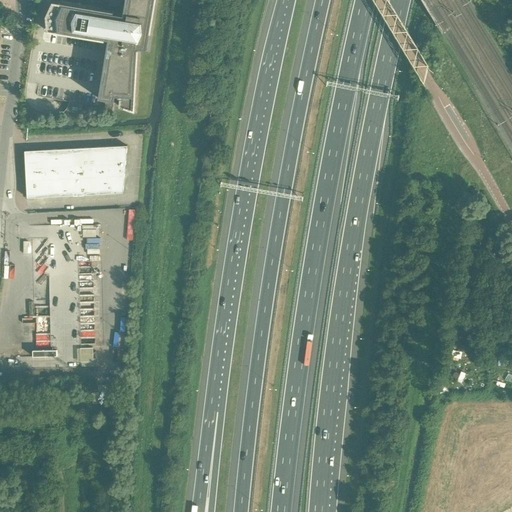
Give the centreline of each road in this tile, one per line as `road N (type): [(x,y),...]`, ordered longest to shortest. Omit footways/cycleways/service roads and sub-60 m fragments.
road 1 (motorway): [(280,511),(312,273),(364,0)]
road 2 (motorway): [(321,0),(282,185),(238,511)]
road 3 (motorway): [(288,0),(238,256),(206,511)]
road 4 (motorway): [(318,511),(349,258),(399,0)]
road 5 (track): [(475,156),(461,185),(395,511)]
road 6 (residential): [(0,219),(21,0)]
road 7 (unclassified): [(511,220),(423,73)]
